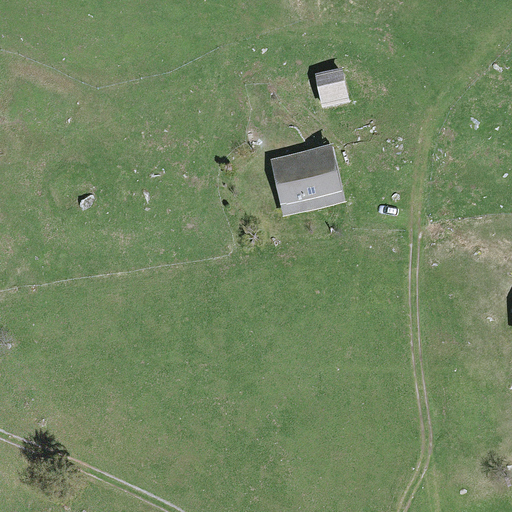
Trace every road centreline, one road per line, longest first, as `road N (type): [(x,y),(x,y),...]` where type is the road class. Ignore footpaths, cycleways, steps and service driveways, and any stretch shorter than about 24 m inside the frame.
road 1 (track): [(511,36),(446,103),(421,149),(414,314),(428,445),(409,511)]
road 2 (track): [(0,441),(161,511)]
road 3 (track): [(365,0),(395,37),(429,134)]
road 4 (track): [(297,240),(349,263),(415,327)]
